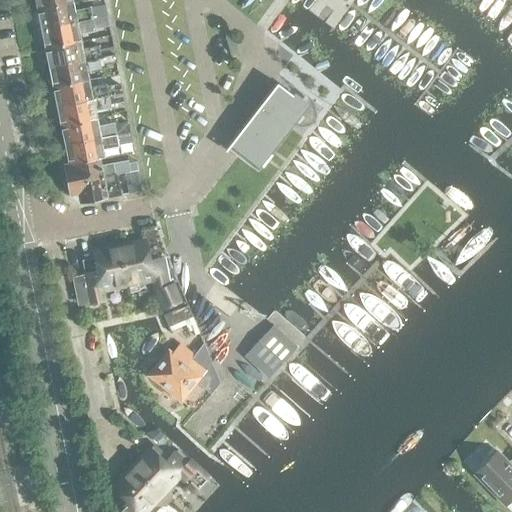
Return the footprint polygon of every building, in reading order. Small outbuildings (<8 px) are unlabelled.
[(72,0),(35,7),(39,27),(105,14),(104,7),(91,10),(90,6),(75,9),(72,0)] [(39,27),(43,46),(81,39),(79,33),(95,30),(94,26),(107,24),(105,14),(39,27)] [(43,46),(47,66),(113,52),(112,46),(99,48),(98,45),(82,48),(81,39),(43,46)] [(47,66),(51,85),(88,78),(87,72),(103,69),(102,65),(115,63),(113,52),(47,66)] [(51,85),(55,105),(121,91),(120,85),(107,88),(106,83),(90,87),(88,78),(51,85)] [(277,82),(229,146),(259,169),(308,105),(277,82)] [(55,105),(59,124),(96,116),(95,111),(112,108),(111,104),(123,101),(121,91),(55,105)] [(96,116),(59,124),(63,143),(129,130),(128,124),(114,126),(113,122),(98,125),(96,116)] [(131,140),(129,130),(63,143),(66,163),(62,164),(62,166),(99,158),(104,157),(103,149),(119,146),(118,142),(131,140)] [(62,166),(66,184),(113,174),(111,163),(100,166),(99,158),(62,166)] [(122,163),(124,172),(137,170),(135,160),(122,163)] [(137,170),(124,172),(126,180),(124,181),(126,192),(141,189),(137,170)] [(113,174),(66,184),(68,196),(76,202),(120,193),(116,174),(113,174)] [(435,185),(379,245),(413,277),(470,217),(435,185)] [(117,244),(125,283),(151,278),(153,289),(162,307),(178,300),(170,282),(165,284),(160,259),(166,258),(153,225),(140,228),(142,239),(117,244)] [(99,289),(125,283),(117,244),(90,250),(91,256),(79,259),(82,274),(79,274),(75,277),(73,280),(72,284),(74,296),(77,299),(80,302),(84,303),(88,302),(88,303),(102,300),(99,289)] [(162,315),(168,329),(192,318),(186,305),(162,315)] [(273,325),(244,355),(267,377),(296,347),(273,325)] [(195,358),(180,346),(173,355),(168,351),(150,374),(181,399),(196,379),(210,390),(216,382),(202,348),(195,358)] [(173,451),(163,462),(148,448),(131,467),(161,495),(179,476),(195,492),(211,475),(192,456),(185,463),(173,451)] [(511,466),(496,451),(473,475),(505,506),(511,498),(511,466)] [(128,500),(118,509),(121,511),(144,511),(161,495),(131,467),(113,486),(128,500)]
